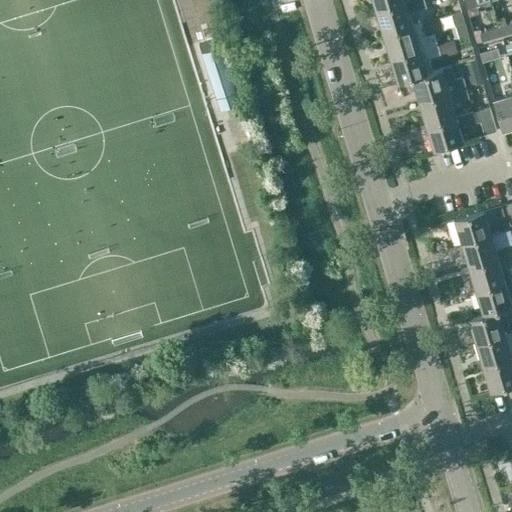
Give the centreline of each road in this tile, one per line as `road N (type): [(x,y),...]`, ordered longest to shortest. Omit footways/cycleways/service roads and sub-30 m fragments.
road 1 (residential): [(123,511),(439,412)]
road 2 (residential): [(439,412),(376,200)]
road 3 (residential): [(376,200),(320,0)]
road 4 (residential): [(376,200),(511,158)]
